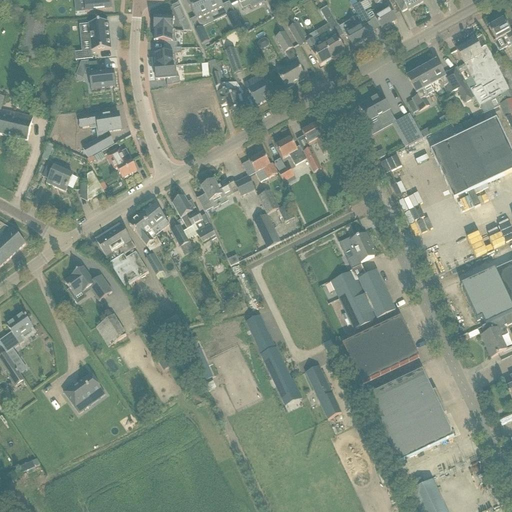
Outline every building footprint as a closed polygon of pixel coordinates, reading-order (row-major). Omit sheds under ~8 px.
[(80,0),(80,5),(85,5),(85,13),(112,11),(111,0),(80,0)] [(210,16),(202,0),(192,0),(187,3),(199,28),(205,25),(203,20),(210,16)] [(202,0),(210,16),(217,13),(220,18),(226,15),(218,0),(202,0)] [(251,10),(264,4),(262,0),(235,0),(238,4),(246,0),(251,10)] [(366,15),(370,23),(371,23),(370,23),(375,20),(382,32),(385,30),(386,31),(389,29),(389,28),(396,23),(389,11),(389,12),(383,2),(387,0),(372,0),(376,6),(377,6),(378,8),(372,12),(370,12),(366,15)] [(393,0),(400,10),(405,6),(408,12),(423,3),(420,0),(393,0)] [(366,15),(360,4),(352,9),(357,17),(347,23),(349,27),(341,32),(344,38),(346,37),(353,49),(367,40),(360,28),(359,27),(362,25),(363,27),(370,23),(366,15)] [(183,7),(176,10),(182,22),(188,19),(183,7)] [(327,8),(320,12),(328,26),(331,31),(338,27),(327,8)] [(240,27),(234,14),(226,17),(233,31),(240,27)] [(26,17),(18,57),(38,61),(41,47),(47,48),(51,28),(45,27),(46,20),(26,17)] [(155,19),(154,32),(155,32),(155,31),(173,32),(173,20),(155,19)] [(511,32),(510,34),(503,21),(489,29),(493,38),(495,42),(494,42),(499,52),(507,48),(507,49),(511,46),(511,32)] [(108,24),(89,26),(91,53),(111,51),(108,24)] [(324,47),(317,50),(312,41),(310,43),(300,24),(289,30),(300,49),(306,45),(320,68),(332,61),(324,47)] [(209,43),(202,29),(195,32),(201,46),(209,43)] [(155,32),(154,43),(164,44),(164,50),(177,50),(177,44),(175,44),(175,32),(173,32),(155,31),(155,32)] [(319,38),(324,47),(332,61),(344,54),(331,31),(319,38)] [(293,50),(284,34),(275,39),(284,55),(293,50)] [(474,99),(479,108),(483,106),(484,106),(508,92),(509,91),(491,57),(486,48),(479,52),(474,42),(456,52),(464,66),(467,71),(470,69),(474,76),(470,78),(476,88),(470,92),(474,99)] [(164,57),(154,57),(155,69),(176,67),(175,56),(181,55),(181,50),(177,50),(164,50),(164,57)] [(225,53),(233,76),(242,73),(234,50),(225,53)] [(76,62),(88,61),(87,54),(75,55),(76,62)] [(502,76),(510,90),(511,89),(511,69),(506,58),(496,63),(503,76),(502,76)] [(208,64),(215,88),(222,86),(215,61),(208,64)] [(97,64),(89,65),(91,91),(115,88),(114,72),(98,74),(97,64)] [(277,75),(286,91),(305,80),(296,64),(277,75)] [(431,87),(440,81),(449,97),(458,92),(465,105),(474,99),(470,92),(465,83),(457,68),(443,76),(436,64),(422,71),(430,87),(431,87)] [(155,69),(156,81),(166,80),(167,88),(180,85),(179,79),(177,79),(176,67),(155,69)] [(431,87),(430,87),(422,71),(408,79),(418,98),(413,101),(419,112),(429,106),(425,100),(428,98),(428,96),(434,93),(431,87)] [(247,91),(257,108),(276,97),(266,80),(258,85),(255,79),(244,86),(248,91),(247,91)] [(232,97),(230,91),(217,95),(221,108),(227,106),(230,116),(245,111),(240,95),(232,97)] [(484,106),(488,114),(499,108),(511,135),(511,100),(508,92),(484,106)] [(361,108),(359,108),(368,124),(367,125),(373,137),(385,130),(384,127),(394,121),(380,95),(377,97),(372,99),(368,101),(369,103),(367,104),(366,102),(360,106),(361,108)] [(0,97),(0,136),(27,143),(33,119),(0,112),(3,98),(0,97)] [(217,110),(210,98),(192,109),(206,134),(209,132),(210,134),(217,130),(216,128),(218,127),(211,114),(217,110)] [(192,125),(185,113),(166,123),(174,136),(172,137),(176,144),(178,143),(181,148),(192,142),(185,128),(192,125)] [(108,114),(87,118),(89,131),(98,130),(98,135),(120,131),(118,115),(108,117),(108,114)] [(409,116),(394,124),(408,148),(422,140),(409,116)] [(60,117),(54,136),(60,138),(58,144),(64,146),(70,127),(72,123),(65,121),(66,119),(60,117)] [(511,154),(496,121),(444,146),(467,195),(474,209),(480,207),(473,192),(511,173),(511,154)] [(320,149),(322,148),(326,155),(331,152),(323,138),(317,125),(302,134),(309,146),(316,142),(320,149)] [(428,129),(420,133),(423,139),(431,135),(428,129)] [(100,140),(82,150),(88,160),(105,150),(100,140)] [(306,161),(303,154),(302,154),(299,148),(298,148),(299,149),(296,150),(290,140),(282,144),(281,142),(275,146),(276,148),(275,148),(282,160),(289,157),(295,168),(306,162),(306,161)] [(48,145),(42,160),(48,162),(54,148),(48,145)] [(321,171),(310,150),(303,154),(306,161),(306,162),(313,175),(321,171)] [(117,171),(122,180),(136,172),(131,162),(126,165),(119,152),(108,159),(115,172),(117,171)] [(382,152),(375,156),(378,161),(385,158),(382,152)] [(256,176),(260,184),(268,180),(277,175),(272,166),(270,167),(263,155),(248,163),(255,176),(256,176)] [(285,170),(280,161),(274,164),(279,173),(285,170)] [(47,186),(65,194),(72,177),(62,173),(64,169),(50,163),(43,178),(49,181),(47,186)] [(285,170),(279,173),(278,174),(285,187),(296,181),(289,168),(285,170)] [(87,176),(87,203),(104,194),(92,173),(87,176)] [(248,179),(234,185),(241,198),(254,192),(248,179)] [(223,200),(233,195),(226,183),(217,188),(214,183),(201,189),(205,196),(197,200),(204,214),(213,209),(210,203),(221,197),(223,200)] [(258,198),(266,216),(278,211),(269,193),(258,198)] [(174,205),(173,206),(188,231),(184,234),(188,241),(197,236),(195,233),(205,227),(191,203),(188,205),(184,199),(178,202),(178,201),(174,204),(174,205)] [(153,206),(141,216),(154,236),(155,237),(169,226),(160,214),(153,206)] [(154,236),(141,216),(129,226),(147,248),(155,244),(152,240),(155,237),(154,236)] [(275,235),(267,217),(254,223),(263,241),(275,235)] [(484,227),(492,248),(511,240),(511,220),(497,227),(495,223),(484,227)] [(216,239),(212,230),(209,224),(205,227),(195,233),(197,236),(198,236),(203,246),(208,243),(216,239)] [(135,255),(133,251),(135,250),(121,227),(92,245),(96,252),(108,264),(110,263),(125,287),(148,273),(136,254),(135,255)] [(170,233),(185,257),(194,252),(188,241),(184,234),(180,227),(170,233)] [(0,268),(25,245),(11,230),(0,239),(0,268)] [(464,263),(487,254),(480,235),(467,240),(463,230),(453,235),(464,263)] [(350,240),(340,245),(345,256),(351,253),(354,260),(356,258),(359,265),(374,258),(367,245),(369,244),(365,236),(351,242),(350,240)] [(146,261),(156,278),(164,274),(153,256),(146,261)] [(511,263),(463,286),(483,328),(492,324),(495,331),(481,338),(491,359),(498,356),(498,355),(506,351),(501,339),(508,336),(504,327),(506,327),(507,328),(511,325),(511,263)] [(93,283),(83,269),(76,275),(76,276),(73,278),(73,277),(71,278),(71,279),(64,284),(69,291),(68,292),(73,300),(82,294),(83,294),(89,290),(99,303),(112,294),(101,278),(93,283)] [(331,283),(354,332),(395,312),(376,273),(356,282),(352,273),(331,283)] [(299,318),(315,311),(310,300),(294,307),(299,318)] [(6,338),(15,350),(24,343),(20,338),(33,329),(26,319),(27,319),(26,317),(25,318),(23,315),(6,327),(11,334),(6,338)] [(260,317),(246,324),(255,342),(268,336),(260,317)] [(117,318),(97,326),(106,348),(127,340),(117,318)] [(156,330),(162,341),(183,328),(177,318),(156,330)] [(342,346),(361,387),(419,359),(400,319),(342,346)] [(127,334),(144,361),(158,352),(140,325),(127,334)] [(428,342),(415,346),(419,357),(432,353),(428,342)] [(24,365),(13,349),(6,354),(16,370),(24,365)] [(200,349),(191,353),(194,359),(203,355),(200,349)] [(275,350),(260,357),(271,380),(276,378),(280,386),(275,388),(281,401),(299,393),(293,380),(291,381),(276,350),(275,350)] [(16,370),(6,354),(0,357),(0,362),(10,377),(9,378),(15,388),(24,383),(20,376),(16,370)] [(201,361),(195,363),(201,376),(207,374),(201,361)] [(319,368),(305,374),(318,402),(332,395),(319,368)] [(366,398),(398,465),(454,438),(443,416),(446,415),(435,392),(433,393),(422,371),(366,398)] [(88,407),(84,402),(99,390),(89,376),(72,389),(71,388),(62,394),(78,415),(88,407)] [(35,468),(32,463),(18,469),(21,475),(35,468)] [(417,488),(425,511),(447,511),(436,481),(417,488)]
